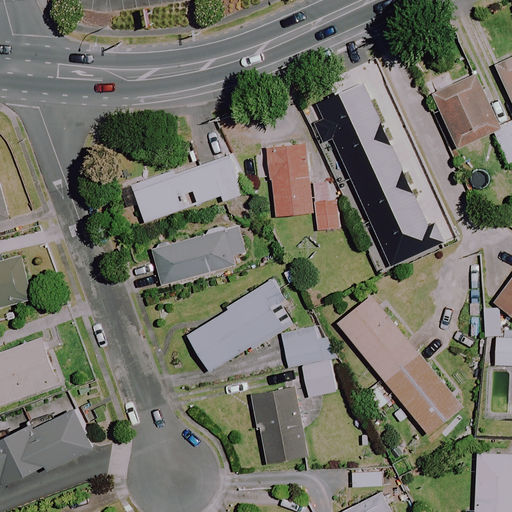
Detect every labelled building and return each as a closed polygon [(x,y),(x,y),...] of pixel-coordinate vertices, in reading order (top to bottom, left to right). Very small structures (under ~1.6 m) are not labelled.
[(511,57),(494,65),(511,105),(511,122),(500,128),(475,75),(432,95),(457,150),(494,133),(507,164),(511,162),(511,57)] [(361,111),(329,127),(333,136),(326,140),(342,173),(350,169),(360,189),(392,173),(361,111)] [(309,185),(304,144),(267,149),(276,218),(313,213),(316,232),(340,229),(334,182),(309,185)] [(248,194),(235,154),(133,188),(145,223),(222,197),(223,202),(248,194)] [(429,207),(418,183),(383,200),(391,218),(411,209),(414,215),(429,207)] [(0,221),(9,219),(0,190),(0,221)] [(246,253),(238,227),(223,231),(222,227),(208,231),(209,235),(172,246),(170,242),(158,246),(160,250),(154,251),(164,286),(237,265),(234,256),(246,253)] [(0,309),(36,300),(25,257),(0,263),(0,309)] [(482,303),(483,339),(504,338),(503,311),(511,317),(511,276),(492,303),(482,303)] [(296,321),(269,282),(189,337),(212,372),(251,346),(254,349),(296,321)] [(463,407),(373,296),(338,324),(428,436),(463,407)] [(300,364),(328,358),(331,357),(329,344),(321,346),(317,327),(281,335),(288,367),(300,364)] [(0,406),(58,385),(41,339),(0,354),(0,406)] [(511,367),(511,341),(495,341),(494,367),(511,367)] [(328,358),(300,364),(308,401),(337,394),(328,358)] [(303,408),(298,387),(251,396),(257,428),(261,427),(269,464),(308,456),(299,409),(303,408)] [(96,448),(79,409),(43,424),(32,429),(31,427),(11,436),(10,432),(0,435),(0,482),(5,480),(7,484),(47,466),(49,469),(96,448)] [(511,511),(511,455),(477,454),(475,511),(464,510),(463,511),(511,511)] [(383,472),(351,472),(352,488),(384,487),(383,472)] [(392,511),(382,493),(346,511),(392,511)]
